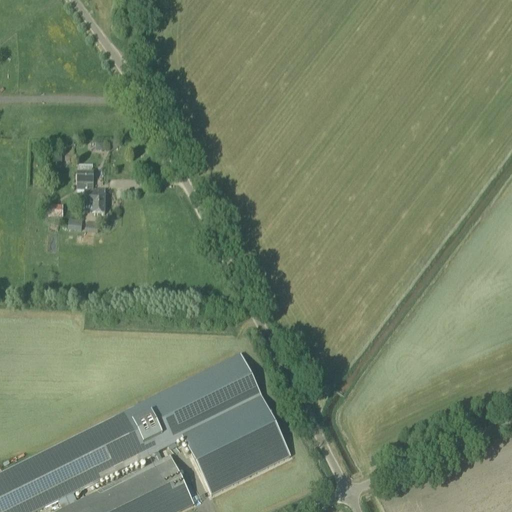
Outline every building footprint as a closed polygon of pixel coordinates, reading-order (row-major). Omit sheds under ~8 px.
[(116,148),(113,140),(107,143),(111,152),(117,149),(116,148)] [(104,216),(105,191),(93,190),(93,173),(77,173),(77,192),(85,192),(84,212),(93,212),(93,216),(104,216)] [(51,218),(63,218),(63,207),(51,207),(51,218)] [(81,233),(82,221),(69,220),(68,231),(81,233)] [(97,235),(98,225),(86,224),(85,233),(97,235)] [(61,510),(57,511),(180,511),(193,506),(170,457),(76,503),(73,495),(183,441),(211,497),(290,458),(240,356),(0,473),(0,511),(38,511),(58,503),(61,510)]
